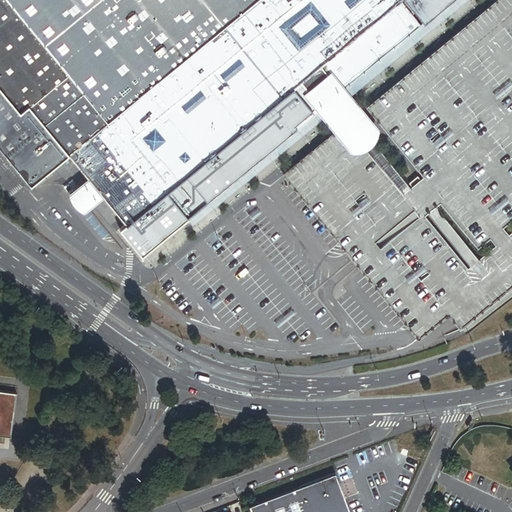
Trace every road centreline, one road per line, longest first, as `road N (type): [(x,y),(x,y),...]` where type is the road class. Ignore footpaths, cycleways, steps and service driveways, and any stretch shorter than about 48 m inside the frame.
road 1 (secondary): [(511,341),(348,385),(246,381),(191,362)]
road 2 (unclassified): [(168,511),(374,432),(402,405)]
road 3 (secondary): [(191,362),(0,226)]
road 4 (secondary): [(179,380),(280,407),(402,405)]
road 5 (secondary): [(0,255),(179,380)]
road 6 (tertiary): [(179,380),(93,511)]
road 7 (residential): [(411,511),(464,397)]
